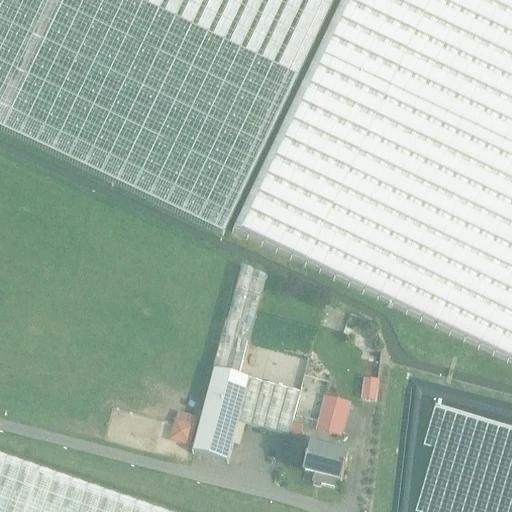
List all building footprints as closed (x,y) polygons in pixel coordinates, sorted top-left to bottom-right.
[(332,0),(0,0),(0,133),(219,237),(332,0)] [(511,0),(341,0),(232,233),(346,287),(511,366),(511,0)] [(265,280),(240,269),(213,373),(214,373),(192,455),(228,464),(239,425),(299,440),(302,427),(292,425),(300,395),(238,379),(265,280)] [(363,403),(373,404),(375,404),(377,383),(366,382),(363,403)] [(341,438),(350,406),(327,400),(318,432),(341,438)] [(346,471),(347,467),(345,466),(348,456),(311,445),(308,457),(306,456),(305,460),(307,461),(303,472),(313,475),(311,484),(338,492),(344,470),(346,471)] [(152,511),(0,459),(0,511),(152,511)]
